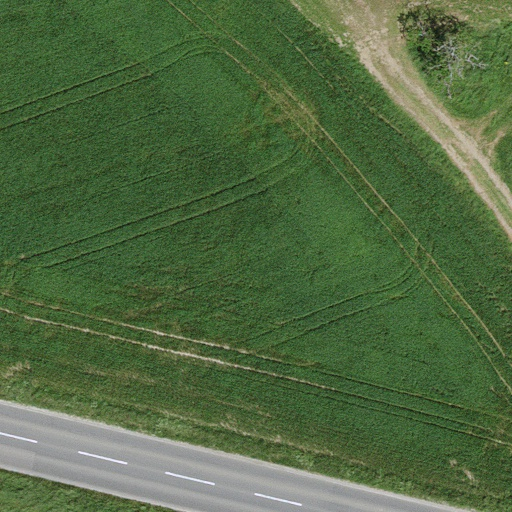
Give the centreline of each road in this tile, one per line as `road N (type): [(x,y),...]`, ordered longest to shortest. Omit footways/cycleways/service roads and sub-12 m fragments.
road 1 (secondary): [(0,433),(329,511)]
road 2 (track): [(511,214),(338,10)]
